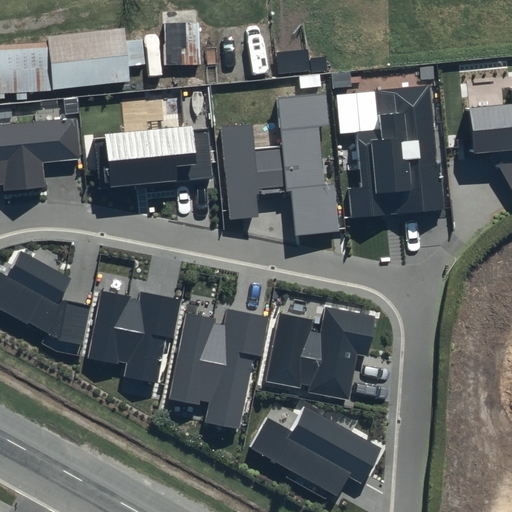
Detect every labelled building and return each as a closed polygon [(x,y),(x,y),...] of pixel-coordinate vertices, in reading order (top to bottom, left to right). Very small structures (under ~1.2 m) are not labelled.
[(0,42),(0,95),(131,80),(125,29),(0,42)] [(430,86),(375,91),(379,129),(357,132),(362,186),(349,188),(352,217),(445,209),(441,163),(437,164),(430,86)] [(467,108),(470,150),(501,147),(506,157),(491,165),(511,203),(511,90),(511,105),(467,108)] [(328,92),(276,97),(281,146),(255,149),(252,123),(220,127),(230,218),(258,215),(256,193),(291,190),(295,235),(340,231),(335,183),(325,184),(319,125),(331,124),(328,92)] [(77,116),(0,124),(0,183),(2,184),(3,191),(47,187),(45,163),(81,159),(77,116)] [(105,137),(95,138),(100,187),(212,176),(208,132),(193,134),(192,125),(105,134),(105,137)] [(70,280),(19,251),(4,275),(0,273),(0,308),(45,334),(40,344),(55,351),(80,356),(90,306),(60,300),(70,280)] [(139,299),(100,292),(88,357),(127,364),(124,376),(156,382),(164,337),(173,339),(181,300),(141,292),(139,299)] [(313,320),(279,313),(265,382),(300,389),(301,384),(309,386),(308,392),(350,400),(359,354),(368,356),(376,317),(325,307),(319,333),(311,331),(313,320)] [(215,319),(186,313),(169,398),(198,404),(199,400),(208,402),(204,421),(239,428),(254,355),(261,356),(269,317),(226,308),(223,325),(214,323),(215,319)] [(381,449),(303,405),(289,429),(268,417),(250,448),(337,497),(349,476),(361,483),(381,449)]
